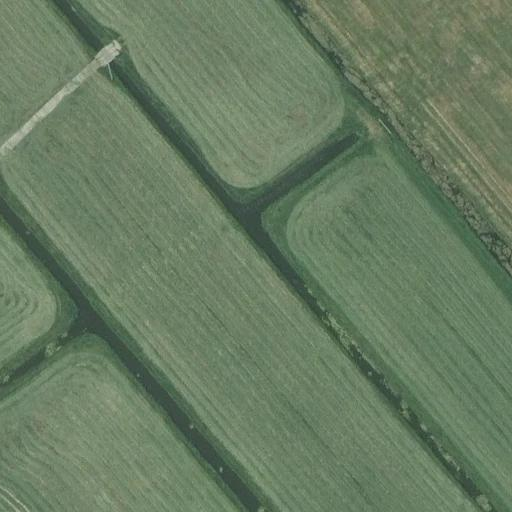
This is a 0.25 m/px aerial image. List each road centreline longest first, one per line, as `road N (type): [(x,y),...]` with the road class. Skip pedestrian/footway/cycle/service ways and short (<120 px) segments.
road 1 (track): [(0,162),(126,44)]
road 2 (track): [(511,207),(408,85)]
